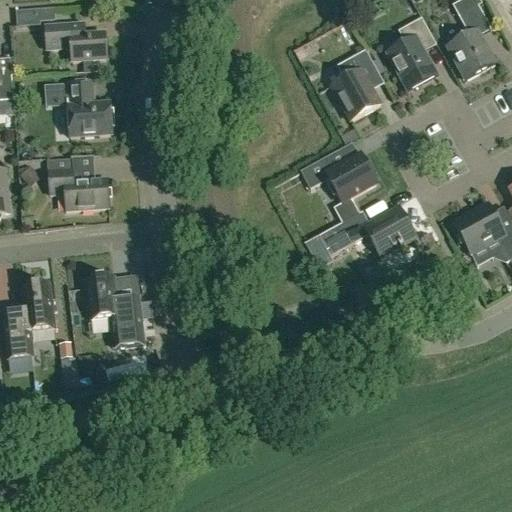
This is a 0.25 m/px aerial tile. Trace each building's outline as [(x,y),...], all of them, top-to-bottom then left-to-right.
[(467,84),(494,69),(478,40),(491,33),(478,9),(458,20),(468,38),(448,49),(467,84)] [(423,55),(436,48),(421,21),(398,34),(406,48),(389,58),(408,93),(436,77),(423,55)] [(86,38),(85,26),(44,28),(45,54),(69,52),(70,66),(106,63),(104,37),(86,38)] [(372,93),(385,86),(366,53),(337,69),(344,82),(331,89),(350,124),(380,108),(372,93)] [(0,75),(0,103),(13,103),(12,79),(0,79),(0,75)] [(69,141),(111,138),(109,106),(93,107),(92,85),(68,87),(69,109),(67,109),(69,141)] [(342,207),(377,188),(361,158),(349,165),(341,152),(301,175),(311,193),(329,183),(342,207)] [(48,164),(48,174),(50,199),(65,198),(66,215),(108,213),(106,183),(72,185),(71,163),(48,164)] [(0,217),(9,217),(4,172),(0,172),(0,217)] [(40,174),(26,180),(32,193),(46,186),(40,174)] [(510,263),(511,262),(511,226),(503,210),(493,216),(488,207),(452,226),(470,258),(498,243),(510,263)] [(333,231),(318,239),(329,260),(344,251),(368,238),(380,261),(415,241),(399,212),(369,228),(362,215),(333,231)] [(114,280),(86,283),(91,324),(110,322),(114,350),(144,347),(139,300),(121,302),(116,297),(114,280)] [(56,303),(52,304),(50,288),(46,288),(46,284),(43,282),(28,284),(26,287),(26,290),(22,291),(25,314),(2,317),(7,362),(34,359),(31,334),(55,331),(53,315),(57,314),(56,303)] [(77,346),(66,347),(67,364),(78,363),(77,346)] [(146,356),(132,357),(134,377),(147,373),(146,356)]
